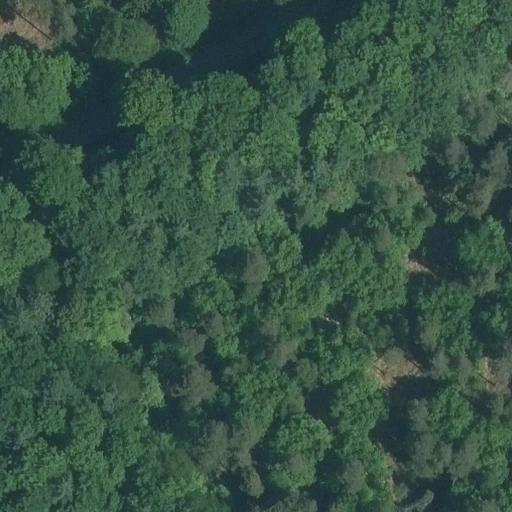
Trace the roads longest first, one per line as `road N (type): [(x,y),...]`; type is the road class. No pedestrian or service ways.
road 1 (track): [(204,511),(0,142)]
road 2 (secondary): [(0,175),(321,0)]
